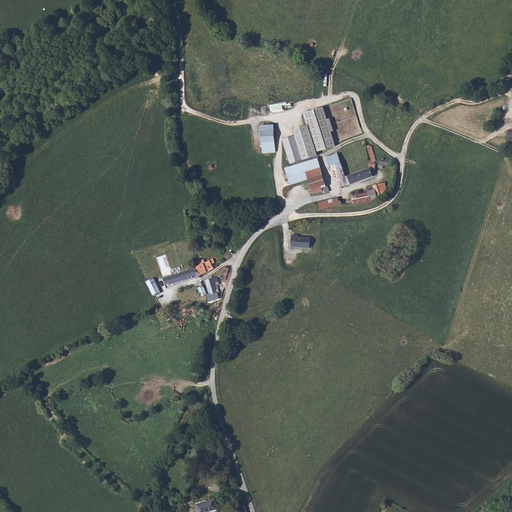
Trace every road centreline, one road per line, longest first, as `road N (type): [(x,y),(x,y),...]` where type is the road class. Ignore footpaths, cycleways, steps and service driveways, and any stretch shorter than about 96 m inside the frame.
road 1 (track): [(278,221),(364,212),(393,200),(408,134),(421,118),(511,78)]
road 2 (track): [(288,213),(278,190),(275,121),(232,122),(183,106),(172,0)]
road 3 (track): [(135,511),(75,446),(28,374),(0,389)]
road 4 (unclassified): [(252,511),(213,397),(221,324)]
road 5 (unclassified): [(239,264),(267,226),(372,181)]
road 6 (track): [(135,506),(145,505),(194,394),(212,381)]
